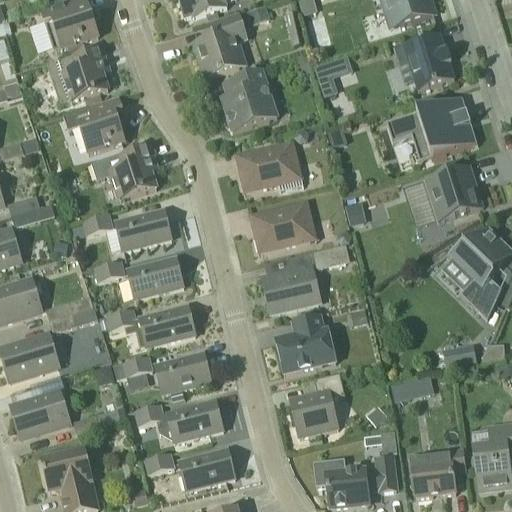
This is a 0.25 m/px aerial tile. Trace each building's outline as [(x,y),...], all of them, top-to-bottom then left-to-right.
[(177,0),(185,24),(193,21),(193,23),(227,13),(227,11),(227,10),(223,0),(177,0)] [(382,0),(393,33),(433,21),(434,20),(427,0),(382,0)] [(299,7),(303,21),(317,17),(313,3),(299,7)] [(74,4),(41,14),(54,56),(68,52),(83,47),(98,42),(89,14),(78,17),(74,4)] [(266,11),(247,17),(252,30),(270,24),(266,11)] [(285,19),(292,50),(302,48),(295,17),(285,19)] [(208,83),(240,73),(235,58),(239,57),(235,45),(246,41),(239,19),(207,29),(212,42),(196,47),(198,51),(195,55),(202,78),(207,79),(208,83)] [(446,56),(440,39),(394,54),(399,68),(408,65),(419,97),(455,85),(450,68),(452,68),(448,55),(446,56)] [(68,52),(71,61),(87,56),(83,47),(68,52)] [(109,76),(107,69),(102,52),(87,56),(71,61),(46,69),(60,112),(85,104),(100,99),(108,96),(103,78),(109,76)] [(319,87),(324,102),(338,98),(333,83),(352,76),(348,62),(328,68),(314,72),(319,87)] [(307,63),(297,66),(300,77),(310,74),(307,63)] [(224,88),(229,102),(222,104),(228,120),(226,123),(229,130),(231,131),(233,137),(277,122),(262,76),(224,88)] [(0,107),(8,106),(7,104),(22,99),(18,86),(3,91),(4,94),(0,95),(0,107)] [(100,99),(85,104),(88,113),(103,108),(100,99)] [(126,127),(124,121),(118,103),(103,108),(88,113),(63,120),(68,135),(79,131),(88,158),(125,147),(119,130),(126,127)] [(424,138),(432,164),(478,149),(463,104),(387,128),(393,148),(424,138)] [(343,134),(329,138),(333,153),(347,148),(343,134)] [(299,148),(305,146),(307,141),(302,136),(297,138),(295,144),(299,148)] [(304,190),(303,185),(294,146),(235,160),(239,174),(243,173),(244,180),(242,180),(246,197),(244,198),(244,199),(279,191),(280,196),(304,190)] [(24,159),(21,148),(0,153),(0,163),(1,166),(24,159)] [(158,174),(156,167),(149,149),(92,169),(97,185),(112,181),(120,205),(157,193),(151,176),(158,174)] [(425,187),(438,227),(484,212),(471,172),(425,187)] [(8,210),(11,222),(40,213),(37,201),(8,210)] [(259,259),(317,244),(308,206),(249,220),(253,234),(257,233),(259,240),(256,241),(260,258),(258,258),(259,259)] [(362,207),(346,211),(350,230),(366,227),(362,207)] [(15,233),(43,224),(56,221),(52,209),(40,213),(11,222),(15,233)] [(115,227),(123,256),(172,244),(165,215),(115,227)] [(113,235),(109,219),(84,227),(84,231),(87,241),(113,235)] [(73,245),(87,241),(84,231),(70,234),(73,245)] [(475,285),(461,299),(488,325),(502,294),(491,284),(511,261),(511,253),(490,232),(448,259),(475,285)] [(0,272),(20,267),(11,234),(0,236),(0,272)] [(342,249),(347,248),(349,242),(345,238),(339,239),(337,245),(342,249)] [(59,259),(66,261),(68,249),(60,248),(59,259)] [(347,250),(312,258),(289,264),(265,270),(268,282),(264,282),(267,295),(273,318),(318,306),(309,272),(313,271),(319,274),(350,267),(347,250)] [(127,275),(135,304),(184,292),(176,263),(127,275)] [(125,281),(121,267),(95,274),(99,288),(125,281)] [(0,329),(42,317),(31,284),(0,293),(0,329)] [(46,315),(49,327),(72,320),(94,313),(90,301),(69,308),(46,315)] [(139,323),(147,352),(196,340),(188,311),(139,323)] [(369,327),(365,312),(350,316),(354,331),(369,327)] [(137,330),(133,315),(107,322),(111,336),(137,330)] [(76,331),(72,320),(49,327),(53,338),(76,331)] [(324,335),(320,320),(292,326),(296,342),(276,347),(284,380),(336,367),(328,334),(324,335)] [(107,324),(100,326),(102,335),(109,333),(107,324)] [(59,372),(48,339),(0,354),(0,355),(10,387),(59,372)] [(473,350),(443,355),(446,373),(476,368),(473,350)] [(506,365),(504,350),(489,352),(483,363),(483,369),(506,365)] [(155,370),(162,399),(211,387),(204,358),(155,370)] [(149,390),(146,378),(152,377),(149,362),(123,369),(114,371),(117,385),(127,382),(130,394),(135,393),(144,391),(149,390)] [(511,367),(499,369),(501,384),(511,382),(511,367)] [(317,398),(306,400),(290,404),(299,443),(338,434),(331,404),(345,400),(340,379),(314,385),(317,398)] [(410,404),(406,388),(391,391),(394,408),(410,404)] [(70,429),(59,396),(11,411),(21,444),(70,429)] [(167,419),(174,448),(223,436),(216,406),(167,419)] [(165,425),(161,410),(135,417),(139,432),(165,425)] [(388,424),(379,413),(368,422),(377,433),(388,424)] [(77,439),(100,432),(121,425),(118,414),(73,428),(77,439)] [(511,461),(511,431),(489,434),(491,454),(474,456),(479,496),(511,491),(511,486),(509,462),(511,461)] [(94,486),(86,454),(57,461),(54,459),(49,460),(47,463),(41,465),(48,497),(56,495),(61,498),(64,511),(97,511),(91,487),(94,486)] [(185,496),(235,484),(228,455),(209,459),(208,458),(177,465),(185,496)] [(467,475),(464,455),(431,459),(432,469),(412,471),(416,504),(456,499),(453,477),(467,475)] [(174,473),(171,459),(145,465),(149,480),(174,473)] [(316,491),(327,490),(329,511),(344,511),(370,509),(368,496),(380,494),(381,497),(396,495),(392,464),(377,466),(378,478),(366,480),(366,475),(347,477),(345,463),(324,465),(313,466),(316,491)] [(146,494),(135,497),(138,510),(150,508),(146,494)]
